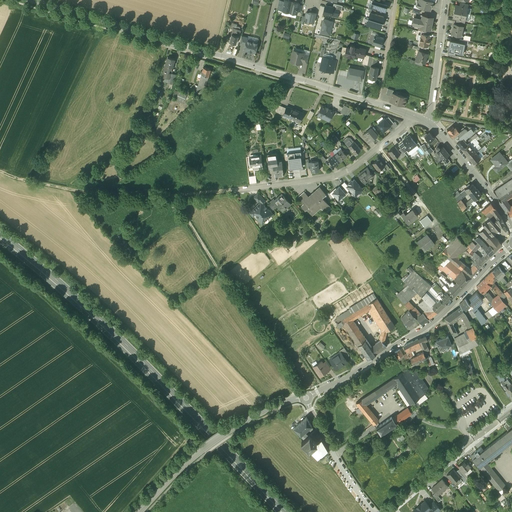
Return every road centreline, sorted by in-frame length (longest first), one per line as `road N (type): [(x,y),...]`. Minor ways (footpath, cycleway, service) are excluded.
road 1 (primary): [(284,511),(87,309),(0,236)]
road 2 (track): [(0,262),(188,438),(121,511)]
road 3 (residential): [(511,246),(416,336),(306,398)]
road 4 (tertiary): [(23,0),(258,68)]
road 5 (track): [(298,398),(173,196)]
road 6 (track): [(173,196),(88,193),(0,172)]
road 7 (residential): [(392,511),(511,413)]
road 8 (residential): [(234,190),(333,176),(377,147)]
road 9 (tertiary): [(425,121),(511,228)]
road 10 (residential): [(373,511),(339,466),(306,398)]
road 11 (tertiary): [(258,68),(378,103)]
road 12 (residential): [(306,398),(265,409),(198,450)]
